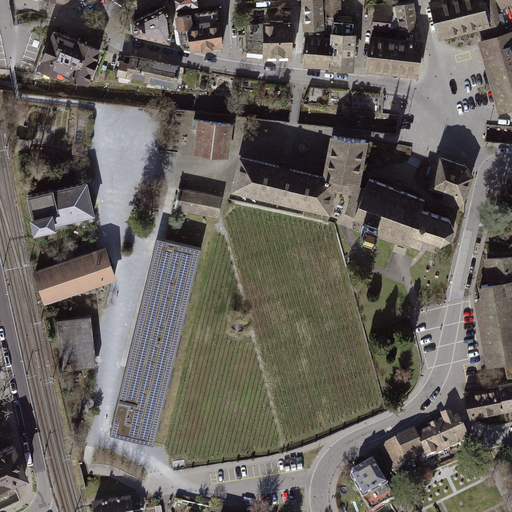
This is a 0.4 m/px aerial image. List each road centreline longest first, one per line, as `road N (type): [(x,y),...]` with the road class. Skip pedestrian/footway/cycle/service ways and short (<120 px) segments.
road 1 (residential): [(490,169),(435,384)]
road 2 (residential): [(42,500),(0,295)]
road 3 (residential): [(233,69),(441,86)]
road 4 (residential): [(101,0),(115,35),(132,49),(233,69)]
road 5 (residential): [(435,384),(403,418),(342,449),(321,481)]
road 6 (residential): [(179,482),(222,493),(321,481)]
